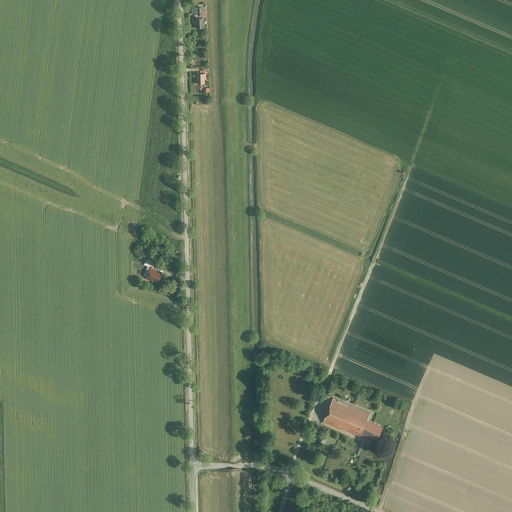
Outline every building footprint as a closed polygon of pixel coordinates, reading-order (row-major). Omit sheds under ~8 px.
[(194,13),(195,17),(203,17),(203,16),(203,9),(203,5),(197,5),(197,12),(194,13)] [(203,17),(195,17),(195,19),(193,19),(193,23),(195,23),(195,27),(204,27),(203,17)] [(196,72),(196,82),(204,82),(204,75),(205,75),(205,72),(196,72)] [(162,242),(149,238),(146,248),(158,252),(162,242)] [(156,269),(150,267),(145,279),(151,281),(151,279),(157,282),(161,273),(155,270),(156,269)] [(371,413),(333,398),(323,423),(341,430),(342,428),(355,434),(356,433),(361,435),(368,419),(371,413)] [(383,425),(368,419),(361,435),(364,436),(365,433),(377,438),(383,425)]
